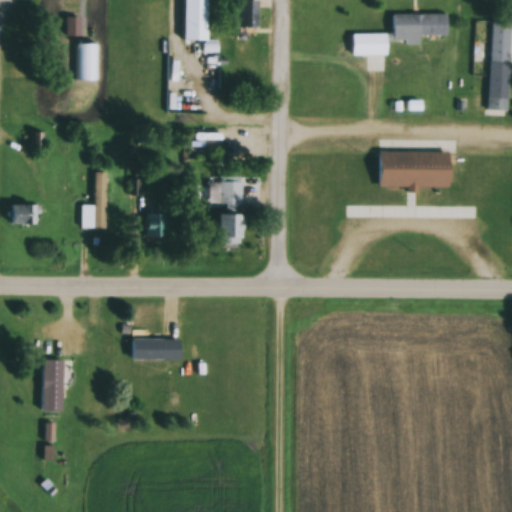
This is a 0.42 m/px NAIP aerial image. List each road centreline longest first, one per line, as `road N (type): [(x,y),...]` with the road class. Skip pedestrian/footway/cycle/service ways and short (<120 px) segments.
road 1 (residential): [(511,299),(272,289),(0,292)]
road 2 (residential): [(268,0),(276,511)]
